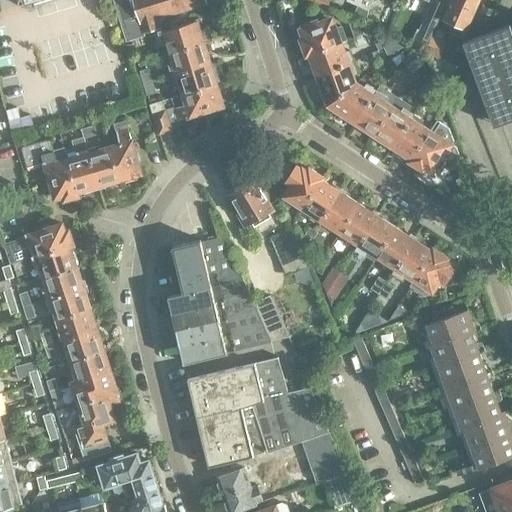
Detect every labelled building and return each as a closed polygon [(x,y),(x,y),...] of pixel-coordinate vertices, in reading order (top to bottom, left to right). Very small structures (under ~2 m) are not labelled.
[(113,0),(127,41),(135,39),(141,37),(147,35),(146,31),(161,27),(158,18),(206,3),(204,0),(113,0)] [(317,0),(316,4),(328,9),(331,0),(317,0)] [(373,0),(358,0),(357,5),(358,5),(351,19),(365,25),(369,10),(373,0)] [(440,14),(444,4),(435,0),(433,0),(420,31),(418,30),(411,46),(424,52),(440,14)] [(444,4),(440,14),(468,26),(479,0),(452,0),(450,6),(444,4)] [(171,50),(204,41),(197,20),(160,31),(163,43),(168,41),(171,50)] [(305,54),(309,53),(340,42),(347,40),(342,25),(335,27),(333,21),(319,25),(317,20),(300,26),(304,36),(300,38),(305,54)] [(368,32),(349,23),(355,37),(368,32)] [(511,23),(466,41),(496,125),(511,119),(511,23)] [(384,48),(393,42),(382,37),(374,41),(379,50),(384,48)] [(139,51),(135,39),(127,41),(131,54),(139,51)] [(204,41),(171,50),(174,61),(170,63),(173,74),(210,62),(204,41)] [(344,52),(340,42),(309,53),(316,74),(353,62),(349,50),(344,52)] [(393,42),(384,48),(388,55),(404,47),(393,42)] [(407,65),(416,56),(412,50),(401,59),(407,65)] [(416,56),(407,65),(413,73),(424,64),(416,56)] [(217,83),(210,62),(173,74),(177,85),(181,84),(184,93),(217,83)] [(353,62),(316,74),(327,105),(355,83),(352,74),(356,72),(353,62)] [(143,83),(153,80),(149,68),(140,71),(143,83)] [(153,80),(143,83),(147,96),(157,93),(153,80)] [(169,121),(219,106),(222,101),(217,83),(171,97),(174,105),(175,106),(165,109),(163,100),(150,104),(152,113),(153,113),(159,133),(171,130),(169,121)] [(355,83),(327,105),(354,122),(375,91),(366,84),(363,88),(355,83)] [(426,98),(435,90),(433,85),(433,84),(431,83),(420,92),(422,94),(426,98)] [(380,84),(375,91),(354,122),(373,134),(397,96),(380,84)] [(435,90),(426,98),(423,101),(430,109),(439,101),(435,90)] [(397,96),(373,134),(391,146),(412,114),(416,109),(397,96)] [(422,120),(412,114),(391,146),(410,158),(428,130),(420,124),(422,120)] [(111,145),(121,179),(137,174),(140,168),(126,120),(115,123),(121,142),(111,145)] [(428,130),(408,161),(423,171),(425,167),(434,173),(436,170),(439,170),(443,163),(443,160),(444,159),(449,163),(450,162),(449,161),(452,157),(455,159),(458,155),(456,148),(451,145),(454,142),(451,128),(439,120),(431,132),(428,130)] [(83,128),(86,138),(97,135),(94,125),(83,128)] [(74,142),(86,138),(83,128),(71,132),(74,142)] [(51,141),(50,138),(23,146),(22,149),(27,167),(40,163),(39,159),(44,157),(54,196),(63,194),(64,198),(78,194),(77,191),(68,157),(57,160),(52,141),(51,141)] [(100,144),(89,148),(99,185),(121,179),(111,145),(101,148),(100,144)] [(99,185),(89,148),(78,151),(79,154),(68,157),(77,191),(99,185)] [(302,208),(321,180),(323,177),(310,168),(307,172),(297,166),(288,180),(292,183),(288,189),(293,192),(290,195),(293,202),(302,208)] [(463,195),(474,191),(466,171),(455,175),(463,195)] [(245,225),(269,212),(272,210),(255,178),(230,192),(241,211),(237,212),(245,225)] [(321,180),(302,208),(311,214),(308,217),(318,224),(339,191),(321,180)] [(339,191),(318,224),(329,231),(331,226),(340,232),(358,204),(339,191)] [(19,201),(0,207),(0,219),(1,224),(24,217),(19,201)] [(376,215),(358,204),(340,232),(349,238),(346,242),(355,247),(363,234),(376,215)] [(395,227),(376,215),(363,234),(355,247),(367,255),(369,251),(377,256),(395,227)] [(34,256),(70,245),(74,244),(70,230),(65,232),(63,223),(18,236),(18,239),(4,243),(11,264),(34,256)] [(277,254),(301,244),(300,242),(294,227),(271,238),(277,254)] [(310,244),(318,232),(310,227),(302,239),(303,240),(310,244)] [(395,227),(377,256),(386,262),(383,265),(392,271),(413,239),(395,227)] [(318,232),(310,244),(318,249),(325,237),(318,232)] [(173,245),(181,283),(210,277),(212,284),(243,276),(224,235),(200,241),(200,239),(173,245)] [(432,251),(413,239),(392,271),(403,278),(405,274),(414,280),(432,251)] [(310,244),(303,240),(302,242),(300,242),(301,244),(304,250),(307,249),(310,244)] [(301,244),(277,254),(282,264),(305,254),(304,250),(301,244)] [(60,270),(75,265),(76,264),(70,245),(34,256),(38,267),(40,266),(43,275),(60,270)] [(434,247),(432,251),(414,280),(430,290),(435,282),(439,285),(442,280),(446,282),(456,268),(446,261),(449,257),(434,247)] [(305,254),(282,264),(286,275),(310,265),(305,254)] [(350,275),(358,263),(349,257),(341,269),(350,275)] [(22,260),(13,263),(18,276),(26,273),(22,260)] [(10,264),(3,267),(6,279),(14,277),(10,264)] [(60,270),(43,275),(47,286),(44,287),(47,297),(83,285),(76,264),(75,265),(60,270)] [(327,293),(340,274),(331,269),(322,283),(327,293)] [(211,284),(219,317),(223,333),(228,351),(271,340),(243,276),(212,284),(211,284)] [(379,293),(387,281),(379,276),(371,288),(379,293)] [(210,277),(181,283),(182,291),(168,294),(172,310),(215,300),(211,284),(210,277)] [(387,281),(379,293),(387,299),(395,287),(387,281)] [(83,285),(47,297),(51,309),(54,308),(57,317),(90,307),(83,285)] [(7,302),(15,299),(11,287),(3,289),(7,302)] [(31,304),(39,301),(35,290),(27,292),(31,304)] [(271,340),(290,336),(271,294),(255,301),(271,340)] [(15,299),(7,302),(11,314),(19,312),(15,299)] [(219,317),(215,300),(172,310),(176,328),(219,317)] [(39,301),(31,304),(35,316),(43,313),(39,301)] [(389,321),(411,312),(399,305),(389,321)] [(90,307),(57,317),(60,328),(57,329),(60,339),(96,328),(90,307)] [(480,466),(511,454),(511,427),(505,408),(501,410),(473,331),(476,330),(468,308),(428,322),(435,343),(432,344),(461,428),(466,427),(480,466)] [(223,333),(219,317),(176,328),(180,344),(223,333)] [(20,343),(28,340),(24,328),(16,330),(20,343)] [(103,348),(96,328),(60,339),(64,350),(68,349),(71,359),(103,348)] [(44,345),(53,342),(49,331),(41,334),(44,345)] [(228,351),(223,333),(180,344),(185,362),(228,351)] [(358,351),(366,348),(362,338),(354,341),(358,351)] [(28,340),(20,343),(24,355),(32,353),(28,340)] [(53,342),(44,345),(48,357),(57,355),(53,342)] [(74,381),(84,378),(110,369),(103,348),(71,359),(74,370),(71,371),(74,381)] [(363,361),(370,358),(366,348),(358,351),(363,361)] [(284,381),(279,356),(278,355),(189,377),(208,465),(254,454),(267,449),(269,451),(301,439),(328,429),(310,383),(307,385),(305,376),(284,381)] [(367,371),(375,368),(370,358),(363,361),(367,371)] [(371,381),(379,378),(375,368),(367,371),(371,381)] [(34,384),(41,382),(37,369),(30,372),(34,384)] [(110,369),(84,378),(74,381),(74,382),(73,383),(79,403),(107,394),(108,398),(118,394),(110,369)] [(58,387),(54,377),(47,379),(50,389),(58,387)] [(376,391),(383,388),(379,378),(371,381),(376,391)] [(41,382),(34,384),(37,397),(45,394),(41,382)] [(58,387),(50,389),(53,401),(61,398),(58,387)] [(380,401),(388,397),(383,388),(376,391),(380,401)] [(120,400),(118,394),(108,398),(107,394),(79,403),(85,422),(76,425),(87,459),(109,451),(103,432),(105,431),(102,423),(110,420),(113,414),(109,403),(120,400)] [(388,397),(380,401),(384,411),(392,407),(388,397)] [(389,421),(396,417),(392,407),(384,411),(389,421)] [(47,428),(55,425),(51,413),(43,415),(47,428)] [(393,431),(401,427),(396,417),(389,421),(393,431)] [(55,425),(47,428),(51,440),(59,438),(55,425)] [(397,441),(405,437),(401,427),(393,431),(397,441)] [(328,429),(301,439),(307,455),(316,483),(324,481),(347,472),(328,429)] [(402,451),(409,447),(405,437),(397,441),(402,451)] [(0,462),(11,460),(6,438),(0,439),(0,462)] [(406,461),(414,457),(409,447),(402,451),(406,461)] [(134,478),(153,472),(150,460),(141,462),(138,452),(125,456),(124,452),(110,457),(112,461),(99,465),(106,486),(122,482),(134,478)] [(64,455),(56,457),(59,470),(67,468),(64,455)] [(296,490),(316,483),(307,455),(286,462),(296,490)] [(410,470),(418,467),(414,457),(406,461),(410,470)] [(0,486),(17,482),(11,460),(0,462),(0,486)] [(245,467),(218,477),(231,511),(264,500),(258,483),(252,485),(245,467)] [(418,467),(410,470),(415,480),(422,477),(418,467)] [(70,474),(72,482),(84,479),(82,471),(70,474)] [(126,494),(123,500),(134,506),(145,511),(168,511),(165,503),(163,503),(153,472),(122,482),(126,494)] [(347,472),(324,481),(331,501),(334,500),(333,499),(355,492),(347,472)] [(60,485),(72,482),(70,474),(58,477),(60,485)] [(45,475),(37,477),(40,490),(48,488),(45,475)] [(49,488),(60,485),(58,477),(47,480),(49,488)] [(511,507),(511,480),(493,487),(494,489),(485,491),(478,493),(485,511),(500,511),(502,511),(511,507)] [(17,482),(0,486),(0,509),(23,504),(17,482)] [(289,511),(290,511),(287,503),(282,501),(276,503),(276,505),(256,511),(289,511)] [(107,511),(105,502),(83,507),(83,511),(107,511)]
